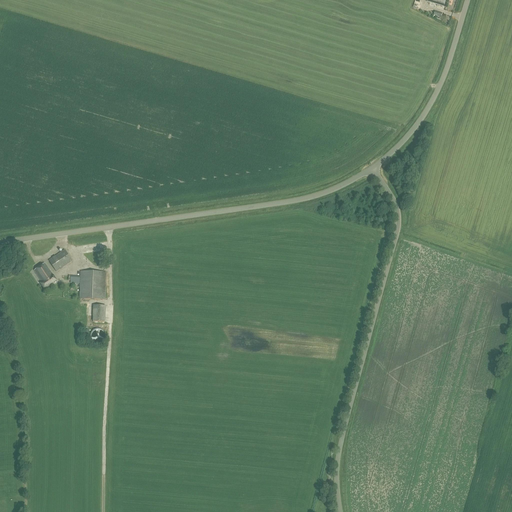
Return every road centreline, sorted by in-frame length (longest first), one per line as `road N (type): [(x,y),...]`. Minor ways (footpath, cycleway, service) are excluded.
road 1 (unclassified): [(0,243),(298,200),(374,168)]
road 2 (unclassified): [(341,511),(339,454),(399,228),(397,206),(374,168)]
road 3 (unclassified): [(374,168),(429,104),(466,0)]
